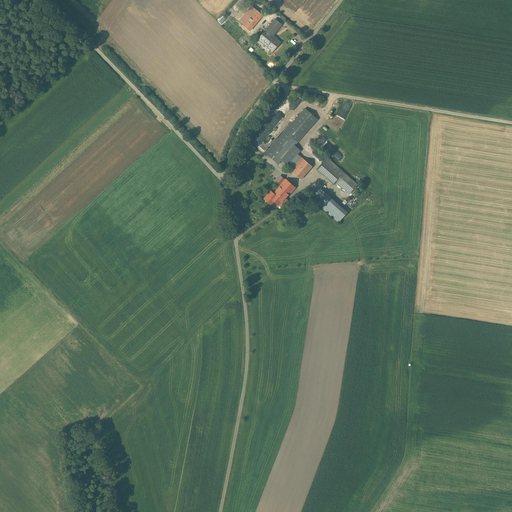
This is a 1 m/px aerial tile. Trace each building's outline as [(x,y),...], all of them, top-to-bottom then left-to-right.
[(264,15),(251,5),(240,19),(253,29),(264,15)] [(266,31),(272,36),(281,25),(275,20),(266,31)] [(279,42),(272,36),(266,31),(260,38),(268,44),(267,46),(272,50),(279,42)] [(300,141),(286,129),(267,151),(280,163),(283,160),(288,165),(302,149),(296,144),(300,141)] [(256,136),(250,142),(256,148),(258,146),(265,151),(272,143),(266,137),(260,144),(257,141),(259,139),(256,136)] [(303,179),(314,166),(302,156),(290,169),(303,179)] [(345,171),(330,157),(319,170),(335,183),(337,181),(345,171)] [(359,183),(345,171),(337,181),(351,193),(359,183)] [(280,207),(296,189),(286,180),(271,198),(280,207)] [(327,202),(332,197),(318,184),(313,190),(327,202)]
